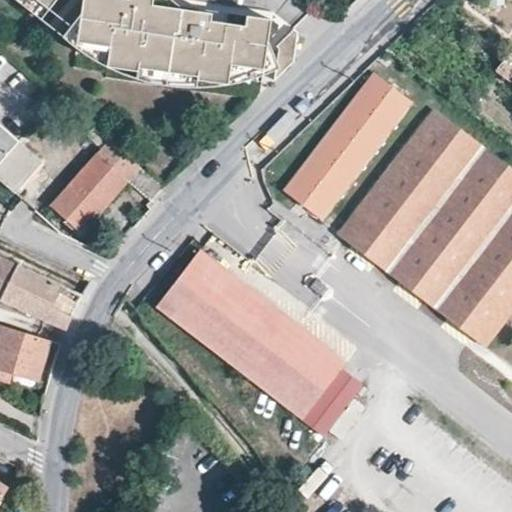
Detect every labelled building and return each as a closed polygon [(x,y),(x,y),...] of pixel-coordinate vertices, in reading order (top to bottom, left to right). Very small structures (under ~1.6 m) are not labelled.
[(19,0),(42,18),(50,7),(40,0),(19,0)] [(83,0),(82,11),(78,40),(111,45),(108,58),(108,65),(139,70),(140,61),(170,65),(199,70),(198,78),(229,83),(230,75),(232,62),(264,67),(269,38),(272,17),(247,14),(246,24),(226,21),(211,19),(213,11),(153,3),(153,0),(83,0)] [(180,4),(175,0),(153,0),(153,3),(213,11),(213,9),(180,4)] [(78,40),(82,11),(63,36),(74,45),(85,52),(97,59),(108,65),(108,58),(111,45),(78,40)] [(264,67),(232,62),(230,75),(229,83),(249,79),(264,73),(280,68),(269,38),(264,67)] [(511,50),(510,49),(498,69),(511,77),(511,50)] [(167,83),(170,65),(140,61),(139,70),(138,77),(147,79),(158,82),(167,83)] [(402,71),(393,64),(386,74),(394,80),(402,71)] [(199,70),(170,65),(167,83),(178,84),(189,85),(197,85),(198,78),(199,70)] [(417,82),(402,71),(394,80),(386,74),(381,80),(405,97),(417,82)] [(321,219),(411,102),(381,80),(371,72),(280,188),(321,219)] [(483,344),(511,304),(511,170),(433,110),(339,233),(353,244),(483,344)] [(19,138),(0,121),(0,177),(14,190),(41,159),(19,140),(19,138)] [(150,198),(163,185),(110,138),(80,171),(64,189),(51,204),(80,229),(126,178),(150,198)] [(47,175),(64,189),(80,171),(63,157),(47,175)] [(302,330),(200,250),(156,307),(299,418),(343,363),(302,330)] [(19,262),(0,253),(0,299),(1,300),(19,262)] [(19,262),(1,300),(44,319),(66,329),(73,314),(82,293),(66,285),(19,262)] [(323,280),(316,289),(324,295),(328,298),(335,290),(323,280)] [(39,334),(1,323),(0,326),(0,376),(7,379),(10,369),(37,377),(50,338),(39,334)]
